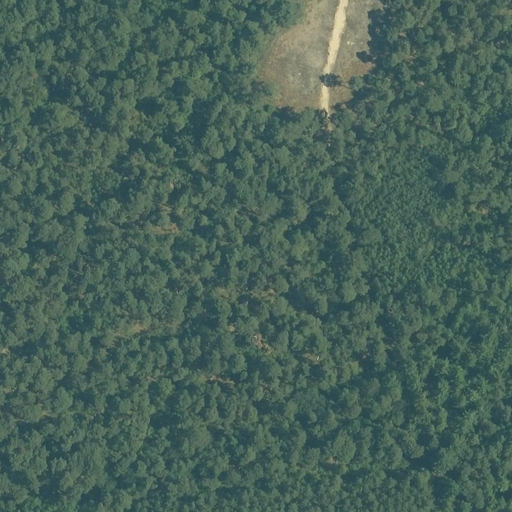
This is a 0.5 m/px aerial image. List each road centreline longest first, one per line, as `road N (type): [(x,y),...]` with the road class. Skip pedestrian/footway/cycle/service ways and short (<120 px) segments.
road 1 (track): [(439,511),(328,166),(324,132)]
road 2 (track): [(324,132),(511,41)]
road 3 (track): [(339,0),(324,132)]
road 4 (track): [(397,381),(511,328)]
